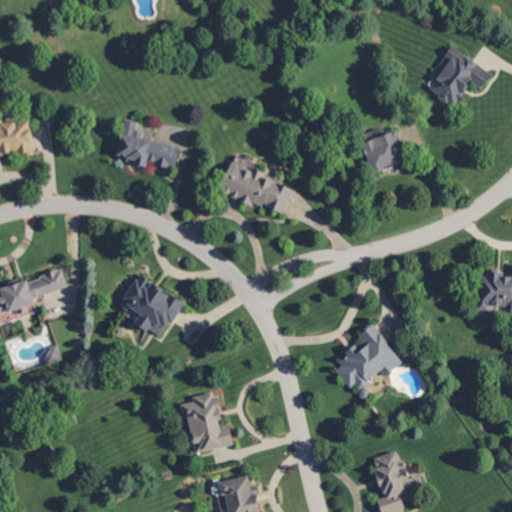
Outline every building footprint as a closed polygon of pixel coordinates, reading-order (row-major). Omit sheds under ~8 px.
[(490,73),(452,45),(438,64),(441,67),(427,87),(454,107),(472,81),(480,87),(490,73)] [(6,122),(15,121),(19,121),(30,120),(31,132),(32,131),(32,132),(33,140),(32,141),(33,149),(34,153),(24,154),(2,156),(0,156),(0,120),(3,120),(6,119),(6,122)] [(403,162),(400,151),(404,150),(398,130),(365,140),(374,171),(403,162)] [(125,134),(125,133),(171,167),(125,134)] [(171,168),(156,164),(157,162),(150,160),(148,166),(143,165),(137,163),(138,160),(129,158),(129,157),(122,155),(120,154),(125,134),(171,167),(171,168)] [(282,215),(295,185),(233,159),(220,189),(282,215)] [(511,263),(510,263),(508,273),(486,269),(484,280),(478,287),(476,305),(508,310),(511,313),(511,263)] [(59,272),(64,270),(69,286),(69,287),(43,296),(36,299),(37,304),(36,304),(38,312),(29,315),(26,316),(21,318),(2,324),(0,316),(0,286),(2,286),(2,288),(12,285),(16,283),(29,279),(30,283),(42,279),(42,277),(47,275),(46,274),(58,270),(59,272)] [(158,286),(161,288),(176,298),(177,296),(187,304),(185,307),(174,323),(173,325),(171,324),(167,329),(161,337),(150,329),(148,332),(136,324),(137,323),(141,316),(132,310),(130,311),(128,312),(124,309),(123,304),(126,300),(125,299),(137,280),(139,281),(143,276),(158,286)] [(389,341),(391,343),(389,344),(404,361),(403,362),(402,362),(388,375),(387,375),(386,376),(382,371),(381,370),(370,380),(370,383),(370,384),(365,388),(362,388),(357,383),(352,387),(339,371),(344,366),(341,362),(349,355),(347,353),(350,351),(353,348),(356,345),(358,347),(363,342),(364,341),(361,337),(360,336),(362,334),(363,334),(362,332),(362,331),(369,326),(370,327),(370,326),(374,323),(376,326),(389,341)] [(49,366),(48,364),(47,360),(51,348),(53,347),(59,346),(64,361),(49,366)] [(365,401),(362,399),(360,395),(362,391),(365,390),(366,390),(370,392),(371,396),(369,399),(365,401)] [(214,398),(220,396),(223,412),(224,416),(225,419),(220,420),(221,426),(231,424),(235,444),(233,445),(214,449),(197,452),(195,443),(194,442),(193,442),(192,435),(193,434),(190,417),(186,418),(184,409),(183,405),(195,402),(194,397),(213,393),(214,398)] [(402,460),(404,460),(406,467),(406,468),(407,468),(411,478),(412,482),(413,482),(415,487),(413,490),(415,498),(404,502),(405,507),(403,508),(391,511),(383,511),(379,499),(389,496),(388,492),(386,493),(384,486),(383,485),(381,486),(379,478),(376,469),(379,468),(376,460),(377,459),(397,452),(400,454),(402,460)] [(252,486),(256,485),(258,497),(260,502),(261,511),(223,511),(222,509),(229,508),(226,494),(223,495),(223,494),(221,482),(250,476),(252,486)]
